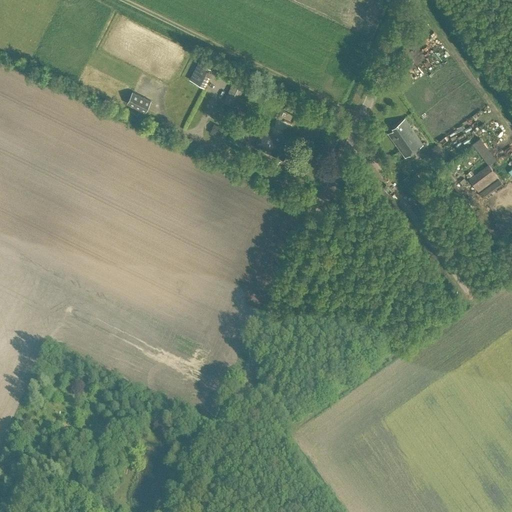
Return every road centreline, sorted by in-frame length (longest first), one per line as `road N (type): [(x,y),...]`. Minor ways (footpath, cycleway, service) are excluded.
road 1 (unclassified): [(186,511),(413,0)]
road 2 (unknown): [(361,116),(120,0)]
road 3 (unknown): [(351,141),(471,300)]
